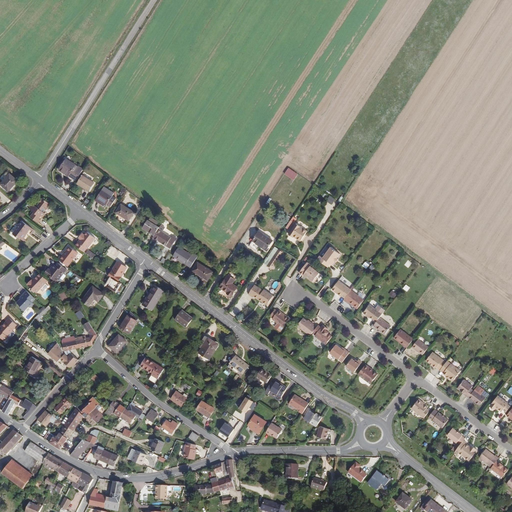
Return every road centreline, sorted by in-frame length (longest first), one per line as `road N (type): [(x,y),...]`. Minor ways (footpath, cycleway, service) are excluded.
road 1 (tertiary): [(147,261),(363,423)]
road 2 (unclassified): [(40,180),(152,0)]
road 3 (residential): [(95,347),(152,399),(233,453)]
road 4 (residential): [(292,286),(416,378)]
road 5 (secondary): [(98,473),(159,476),(233,453)]
road 6 (secondary): [(233,453),(342,450),(361,441)]
road 7 (residential): [(416,378),(511,451)]
